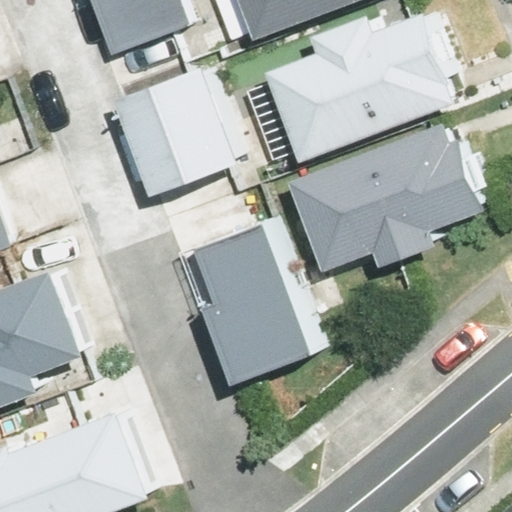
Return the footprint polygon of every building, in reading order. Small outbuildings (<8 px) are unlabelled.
[(204,24),(195,0),(107,0),(127,52),(204,24)] [(267,0),(281,33),(366,0),(267,0)] [(339,51),(288,69),(317,152),(473,97),(444,14),(399,30),(391,8),(331,29),(339,51)] [(256,162),(222,66),(135,98),(169,194),(256,162)] [(454,232),(511,210),(483,138),(467,144),(458,120),(312,176),(349,272),(403,251),(407,260),(457,241),(454,232)] [(0,254),(21,247),(0,188),(0,254)] [(284,215),(216,241),(238,299),(226,303),(255,377),(334,347),(284,215)] [(103,352),(73,271),(0,297),(0,414),(62,392),(54,370),(103,352)] [(116,511),(168,494),(139,409),(0,456),(0,511),(116,511)]
